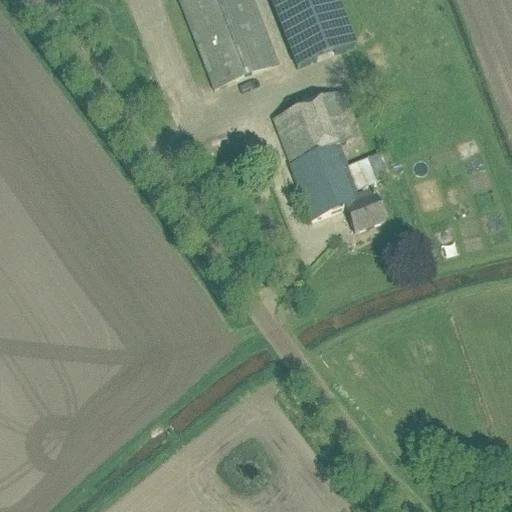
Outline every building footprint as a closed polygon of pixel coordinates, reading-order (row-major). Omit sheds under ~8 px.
[(176,0),(214,95),(278,70),(250,0),(176,0)] [(268,0),(297,73),(354,50),(334,0),(268,0)] [(330,153),(359,142),(343,96),(295,115),(272,124),(289,169),(294,167),(330,153)] [(369,153),(374,172),(391,168),(386,149),(369,153)] [(294,167),(289,169),(312,227),(344,214),(354,239),(384,227),(371,194),(351,202),(350,204),(349,203),(330,153),(294,167)]
